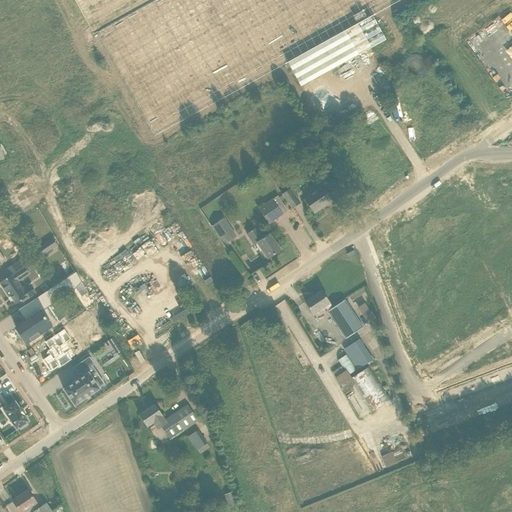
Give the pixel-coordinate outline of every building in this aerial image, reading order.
[(73,0),(141,137),(288,66),(298,85),(387,42),(372,12),(396,0),(73,0)] [(314,212),(332,200),(323,186),(305,199),(314,212)] [(291,209),(300,203),(291,188),(282,194),(291,209)] [(268,224),(282,214),(272,199),(258,209),(268,224)] [(231,230),(224,218),(212,226),(223,242),(226,240),(223,235),(231,230)] [(269,234),(261,239),(254,229),(246,234),(251,241),(255,239),(267,258),(280,250),(269,234)] [(41,255),(57,245),(52,239),(37,248),(41,255)] [(1,282),(0,281),(0,284),(8,297),(10,296),(15,304),(21,301),(22,302),(30,297),(25,289),(23,287),(21,288),(18,282),(30,274),(25,266),(24,266),(20,260),(5,270),(9,276),(1,282)] [(25,321),(15,328),(26,343),(51,327),(41,312),(49,306),(51,306),(51,305),(51,304),(50,303),(50,302),(50,301),(50,300),(50,299),(51,299),(51,298),(51,297),(51,296),(52,295),(52,294),(53,294),(53,293),(54,292),(55,291),(56,290),(57,290),(57,289),(58,289),(59,289),(59,288),(60,288),(61,288),(62,288),(63,288),(64,288),(65,288),(66,288),(67,288),(68,288),(69,289),(70,289),(71,289),(71,290),(72,290),(73,291),(81,282),(76,272),(18,310),(25,321)] [(344,300),(332,308),(321,291),(305,302),(313,314),(324,307),(345,339),(363,328),(344,300)] [(291,337),(303,329),(284,299),(272,307),(291,337)] [(56,326),(58,329),(66,324),(64,321),(56,326)] [(49,355),(42,360),(50,372),(57,367),(58,368),(71,359),(70,358),(75,355),(66,342),(71,339),(64,329),(44,342),(49,349),(46,351),(49,355)] [(113,337),(104,343),(107,348),(111,345),(115,353),(120,350),(121,350),(113,337)] [(357,370),(373,360),(360,339),(344,349),(357,370)] [(73,383),(63,389),(74,405),(99,388),(98,388),(104,384),(99,376),(93,380),(86,369),(91,365),(93,364),(89,357),(74,367),(78,374),(81,373),(83,376),(78,379),(73,383)] [(345,370),(334,376),(342,392),(356,385),(368,408),(385,399),(368,366),(348,376),(345,370)] [(3,409),(3,410),(4,410),(15,428),(16,429),(16,430),(17,429),(19,428),(19,427),(20,428),(26,424),(25,423),(26,422),(27,422),(28,421),(28,420),(28,421),(27,420),(15,402),(15,401),(14,402),(4,409),(3,409)] [(187,405),(164,420),(154,405),(139,415),(148,428),(154,424),(157,429),(161,426),(170,440),(198,422),(187,405)] [(200,454),(209,448),(198,430),(187,436),(197,451),(198,450),(200,454)] [(380,457),(385,468),(405,458),(400,447),(380,457)] [(69,462),(60,466),(66,482),(87,474),(92,488),(103,484),(96,466),(89,468),(85,457),(75,460),(69,462)] [(479,511),(458,478),(439,490),(453,511),(479,511)] [(27,491),(13,501),(20,511),(21,511),(25,509),(27,511),(51,511),(52,511),(46,503),(39,508),(27,491)]
